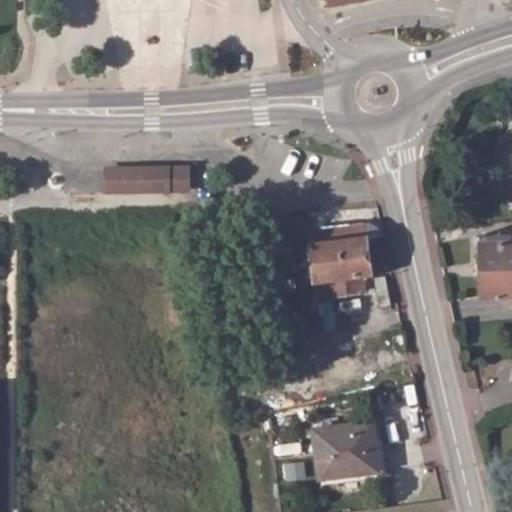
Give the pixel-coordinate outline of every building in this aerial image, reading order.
[(511,155),(509,147),(482,154),(486,168),(511,161),(511,155)] [(488,172),(486,168),(482,154),(468,158),(474,176),(488,172)] [(173,168),(124,169),(124,195),(173,195),(173,168)] [(195,168),(173,168),(173,195),(195,194),(195,168)] [(124,169),(105,169),(105,195),(124,195),(124,169)] [(315,252),(314,252),(314,253),(308,255),(310,266),(316,265),(323,305),(362,301),(359,285),(386,277),(377,241),(362,243),(360,232),(357,230),(313,237),(315,252)] [(511,292),(507,254),(462,258),(470,309),(511,305),(511,292)] [(381,414),(413,407),(410,391),(378,398),(381,414)] [(376,425),(318,433),(325,480),(383,472),(376,425)] [(275,483),(303,478),(299,460),(271,465),(275,483)]
